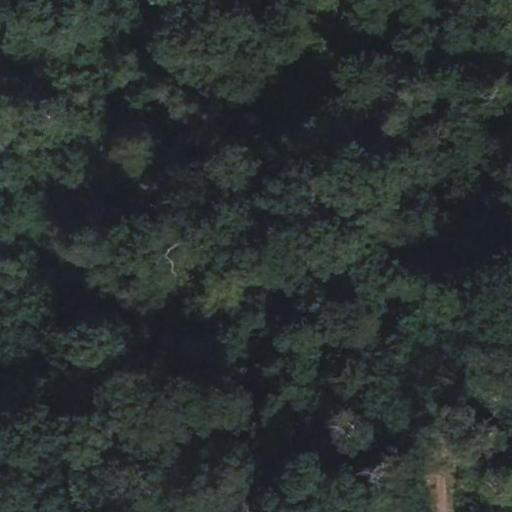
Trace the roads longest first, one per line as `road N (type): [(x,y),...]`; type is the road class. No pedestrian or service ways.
road 1 (unknown): [(448,511),(445,0)]
road 2 (track): [(0,209),(205,511)]
